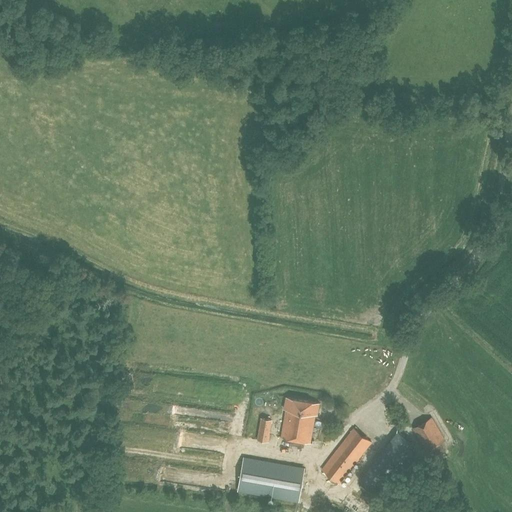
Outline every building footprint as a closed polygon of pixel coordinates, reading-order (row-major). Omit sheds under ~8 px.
[(317,415),(319,402),(287,397),(285,409),(287,409),(281,438),(310,443),(315,414),(317,415)] [(269,442),(272,419),(260,417),(256,439),(269,442)] [(426,449),(444,438),(432,417),(414,428),(426,449)] [(340,483),(372,442),(354,428),(322,469),(340,483)] [(377,492),(414,443),(398,431),(361,480),(377,492)] [(304,468),(294,466),(294,465),(244,456),(238,491),(288,500),(288,499),(298,501),(304,468)]
